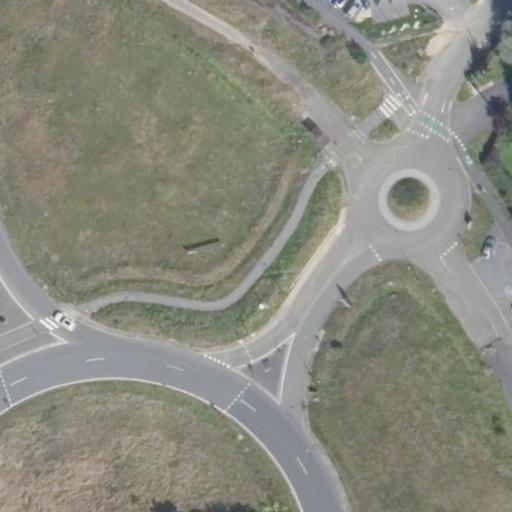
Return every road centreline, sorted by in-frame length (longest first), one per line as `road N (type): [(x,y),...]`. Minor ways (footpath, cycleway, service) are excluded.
road 1 (secondary): [(133,361),(55,321),(22,287),(0,242)]
road 2 (residential): [(416,154),(432,125),(443,73),(502,0)]
road 3 (residential): [(375,234),(416,249),(452,223),(452,179),(416,154)]
road 4 (unclassified): [(291,448),(298,356),(315,304)]
road 5 (unclassified): [(315,304),(250,353),(193,375)]
road 6 (primary): [(133,361),(82,362),(0,393)]
road 7 (primary): [(291,448),(239,396),(193,375)]
